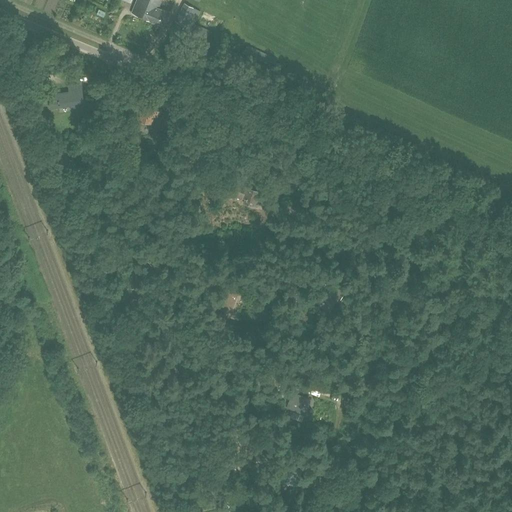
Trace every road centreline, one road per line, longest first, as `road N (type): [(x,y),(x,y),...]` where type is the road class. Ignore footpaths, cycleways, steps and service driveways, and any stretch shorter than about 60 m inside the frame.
road 1 (unclassified): [(511,216),(0,13)]
road 2 (track): [(381,164),(409,252),(392,279),(362,292),(314,511)]
